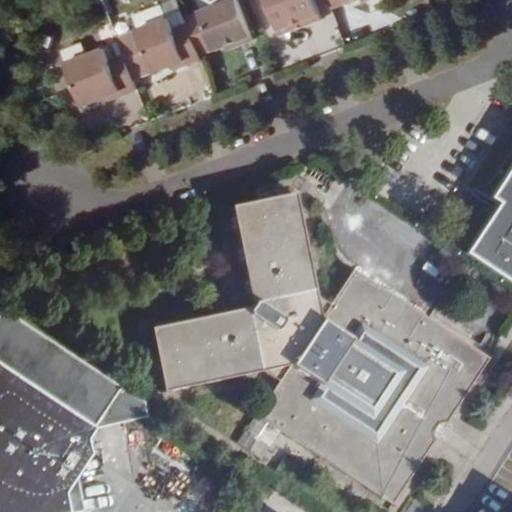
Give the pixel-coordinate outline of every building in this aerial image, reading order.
[(238,42),(240,47),(253,42),(238,0),(200,15),(215,52),(226,47),(238,42)] [(315,0),(268,0),(279,30),(320,14),(315,0)] [(348,0),(328,0),(333,10),(350,4),(348,0)] [(203,63),(190,29),(177,34),(173,21),(135,35),(151,77),(175,67),(186,63),(188,68),(203,63)] [(228,52),(240,47),(238,42),(226,47),(228,52)] [(139,92),(127,58),(114,63),(110,51),(69,66),(85,107),(111,97),(123,92),(125,97),(139,92)] [(186,63),(175,67),(176,72),(188,68),(186,63)] [(123,92),(111,97),(113,101),(125,97),(123,92)] [(511,144),(447,244),(464,254),(496,204),(488,199),(511,161),(511,144)] [(464,254),(511,285),(511,161),(488,199),(496,204),(464,254)] [(273,439),(383,511),(387,511),(433,443),(429,431),(437,419),(449,419),(495,348),(353,255),(325,297),(315,290),(297,196),(230,208),(247,300),(252,303),(247,310),(242,306),(150,326),(164,392),(260,371),(271,378),(243,419),(260,430),(242,457),(255,466),(273,439)] [(376,200),(364,218),(425,260),(437,242),(376,200)] [(0,511),(73,511),(78,511),(72,477),(83,459),(80,440),(115,385),(0,309),(0,511)] [(115,385),(80,440),(147,425),(142,403),(115,385)]
